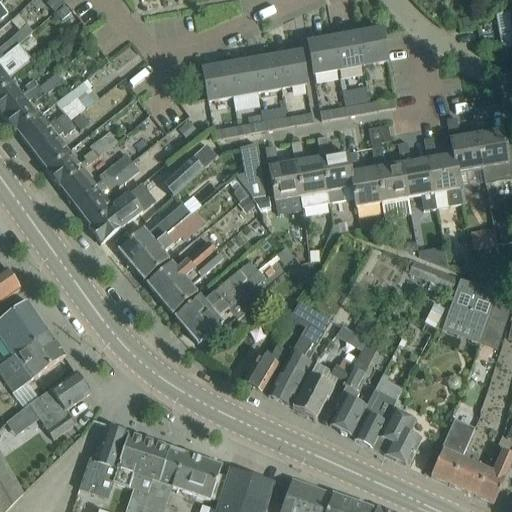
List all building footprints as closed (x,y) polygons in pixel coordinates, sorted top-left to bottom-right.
[(64,5),(59,0),(51,0),(48,3),(56,11),(64,5)] [(70,15),(64,8),(55,15),(61,22),(70,15)] [(511,12),(509,13),(496,16),(502,47),(511,45),(511,12)] [(0,61),(2,59),(21,45),(20,44),(32,33),(16,16),(10,22),(20,32),(0,49),(0,61)] [(472,19),(462,21),(463,30),(474,27),(472,19)] [(381,31),(356,36),(362,68),(387,64),(381,31)] [(356,36),(332,40),(338,72),(362,68),(356,36)] [(307,45),(310,64),(313,77),(338,72),(332,40),(307,45)] [(21,45),(0,61),(0,92),(11,84),(0,70),(0,67),(6,63),(8,66),(16,60),(26,51),(21,45)] [(300,54),(276,59),(281,90),(306,86),(300,54)] [(276,59),(251,63),(257,95),(281,90),(276,59)] [(251,63),(226,67),(232,99),(257,95),(251,63)] [(201,72),(205,91),(207,104),(232,99),(226,67),(201,72)] [(0,92),(0,116),(0,117),(38,88),(52,77),(48,71),(24,89),(27,92),(21,97),(11,84),(0,92)] [(16,132),(17,134),(39,116),(39,115),(36,117),(26,104),(33,99),(35,102),(44,96),(45,97),(63,83),(57,75),(53,77),(52,77),(38,88),(29,95),(23,100),(0,117),(14,134),(16,132)] [(17,134),(33,154),(55,136),(61,132),(71,124),(70,123),(99,100),(90,90),(92,88),(86,82),(67,96),(55,105),(63,116),(55,122),(54,121),(47,126),(39,116),(17,134)] [(343,101),(344,109),(346,119),(370,114),(369,105),(367,97),(343,101)] [(377,104),(369,105),(370,114),(395,110),(394,101),(392,101),(377,104)] [(319,114),(321,123),(346,119),(344,109),(319,114)] [(260,117),(263,133),(288,129),(286,120),(285,120),(284,113),(260,117)] [(82,114),(72,122),(80,132),(90,124),(82,114)] [(286,120),(288,129),(313,124),(311,115),(286,120)] [(482,115),(472,117),(475,137),(481,170),(484,183),(511,178),(511,134),(503,136),(502,132),(485,135),(482,115)] [(237,128),(239,138),(263,133),(260,117),(247,119),(248,126),(237,128)] [(446,122),(452,157),(455,175),(457,174),(481,170),(475,137),(459,140),(456,120),(446,122)] [(178,132),(186,141),(196,133),(188,123),(178,132)] [(75,129),(71,124),(61,132),(65,137),(75,129)] [(212,132),(214,142),(239,138),(237,128),(212,132)] [(58,190),(60,189),(82,172),(118,144),(109,133),(89,149),(92,153),(83,159),(85,162),(79,167),(68,153),(45,170),(47,172),(45,173),(58,190)] [(45,170),(68,153),(55,136),(33,154),(45,170)] [(341,191),(352,189),(346,155),(330,159),(326,139),(316,141),(320,160),(328,206),(344,203),(341,191)] [(423,142),(426,162),(435,211),(462,206),(457,174),(455,175),(452,157),(436,160),(433,140),(423,142)] [(302,210),(328,206),(320,160),(304,163),(300,143),(290,145),(294,165),(300,198),(302,210)] [(397,146),(401,166),(407,199),(420,197),(423,213),(435,211),(426,162),(410,164),(407,145),(397,146)] [(255,147),(238,150),(243,177),(234,178),(251,202),(264,200),(255,147)] [(274,148),(265,150),(276,217),(301,213),(298,198),(300,198),(294,165),(278,168),(274,148)] [(191,160),(202,172),(215,160),(205,149),(191,160)] [(381,204),(384,220),(410,215),(407,199),(401,166),(385,169),(381,149),(371,151),(375,171),(381,204)] [(356,208),(381,204),(375,171),(359,173),(355,154),(346,155),(352,189),(356,208)] [(191,160),(162,187),(172,199),(202,172),(191,160)] [(74,208),(88,226),(111,209),(104,200),(139,173),(131,164),(113,178),(112,178),(74,208)] [(74,178),(60,189),(67,198),(74,208),(112,178),(108,172),(98,179),(100,182),(94,187),(82,172),(74,178)] [(234,181),(228,185),(234,193),(233,195),(239,204),(247,198),(234,181)] [(88,230),(101,247),(116,235),(142,215),(127,196),(111,209),(88,226),(90,228),(88,230)] [(239,204),(237,206),(245,216),(255,208),(247,198),(239,204)] [(270,212),(267,199),(264,200),(252,202),(260,214),(270,212)] [(118,252),(130,266),(174,230),(190,217),(182,208),(149,236),(143,230),(118,252)] [(130,266),(144,282),(169,261),(163,254),(181,239),(185,242),(201,229),(200,228),(204,224),(195,213),(190,217),(174,230),(130,266)] [(511,227),(498,231),(501,246),(511,243),(511,227)] [(146,285),(159,300),(214,253),(208,245),(177,270),(172,264),(146,285)] [(286,250),(276,258),(279,261),(284,268),(294,260),(286,250)] [(447,269),(444,250),(417,254),(418,259),(447,269)] [(318,252),(310,253),(311,265),(319,264),(318,252)] [(159,300),(172,316),(197,294),(191,287),(222,261),(214,253),(159,300)] [(407,263),(403,273),(431,284),(436,274),(407,263)] [(174,319),(186,333),(257,272),(251,264),(205,303),(200,297),(174,319)] [(0,304),(19,292),(5,271),(0,274),(0,304)] [(257,272),(186,333),(198,346),(223,325),(218,319),(227,311),(236,322),(258,304),(252,296),(248,298),(246,296),(264,280),(257,272)] [(436,274),(431,284),(455,294),(459,282),(436,274)] [(442,332),(480,345),(482,337),(493,306),(497,295),(459,282),(455,294),(454,297),(442,332)] [(263,303),(271,313),(280,306),(272,296),(263,303)] [(27,303),(0,321),(0,337),(14,358),(49,335),(27,303)] [(268,398),(288,408),(310,366),(302,361),(304,357),(310,361),(331,323),(300,305),(290,320),(305,330),(284,366),(277,380),(268,398)] [(500,343),(510,312),(493,306),(482,337),(500,343)] [(352,333),(367,342),(373,332),(358,324),(352,333)] [(267,333),(268,337),(271,345),(284,340),(279,328),(267,333)] [(341,330),(335,340),(343,344),(350,335),(341,330)] [(14,358),(0,367),(0,377),(12,395),(23,387),(48,370),(65,358),(49,335),(15,358),(14,358)] [(244,384),(261,394),(286,353),(276,348),(268,362),(260,357),(244,384)] [(330,377),(343,383),(351,370),(352,371),(354,366),(343,360),(339,369),(335,367),(330,377)] [(343,383),(342,386),(345,388),(355,392),(356,389),(362,375),(352,371),(351,370),(343,383)] [(76,374),(60,385),(29,407),(46,431),(53,442),(75,426),(66,412),(91,395),(76,374)] [(292,410),(315,422),(325,402),(327,402),(334,390),(309,377),(292,410)] [(455,378),(449,379),(447,384),(449,390),(454,392),(459,391),(461,386),(460,380),(455,378)] [(329,427),(351,438),(363,414),(366,409),(355,403),(359,395),(345,388),(334,409),(337,411),(329,427)] [(354,440),(353,442),(371,450),(385,424),(391,412),(395,404),(373,393),(366,409),(363,414),(366,416),(362,424),(354,440)] [(0,423),(21,409),(14,398),(6,404),(0,395),(0,423)] [(479,415),(495,422),(500,412),(484,405),(479,415)] [(371,450),(408,468),(421,441),(409,436),(415,424),(391,412),(385,424),(371,450)] [(0,432),(0,448),(13,439),(5,428),(0,432)] [(79,492),(104,501),(116,472),(127,436),(106,429),(95,463),(89,461),(79,492)] [(430,478),(449,486),(461,460),(454,457),(462,438),(452,433),(443,452),(442,452),(430,478)] [(163,511),(165,508),(171,489),(183,455),(127,436),(116,472),(104,501),(107,502),(113,486),(133,493),(126,511),(163,511)] [(0,511),(5,511),(23,494),(0,452),(0,511)] [(474,498),(493,506),(511,462),(511,457),(503,453),(493,475),(486,471),(474,498)] [(221,467),(183,455),(171,489),(209,502),(221,467)] [(449,486),(474,498),(486,471),(461,460),(449,486)] [(214,511),(265,511),(274,484),(228,470),(214,511)] [(280,511),(370,511),(372,510),(291,481),(280,511)]
